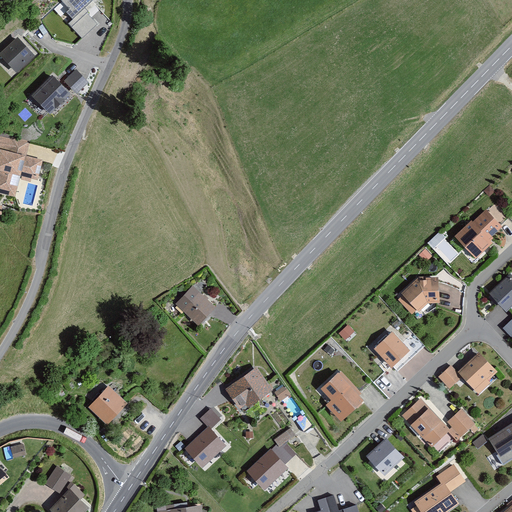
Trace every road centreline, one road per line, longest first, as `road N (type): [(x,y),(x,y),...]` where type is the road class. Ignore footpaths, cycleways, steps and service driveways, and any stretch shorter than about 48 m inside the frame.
road 1 (secondary): [(511,45),(218,355),(126,495)]
road 2 (unclassified): [(0,355),(37,284),(65,171),(124,35),(127,0)]
road 3 (residential): [(267,511),(478,325)]
road 4 (tertiary): [(126,495),(80,436),(34,422),(0,431)]
